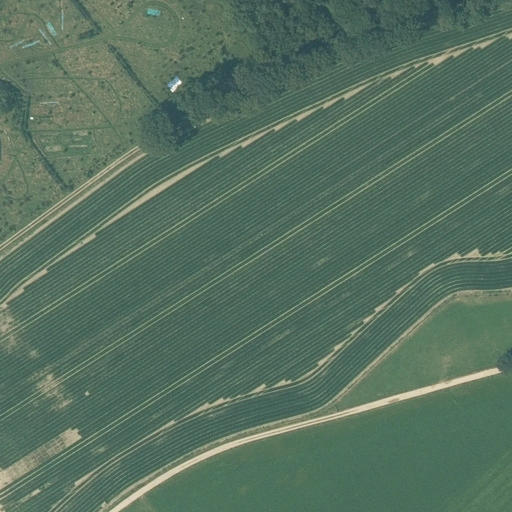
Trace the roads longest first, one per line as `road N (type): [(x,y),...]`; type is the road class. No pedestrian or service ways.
road 1 (track): [(0,248),(168,130),(361,42),(488,0)]
road 2 (unclassified): [(114,511),(233,443),(511,366)]
